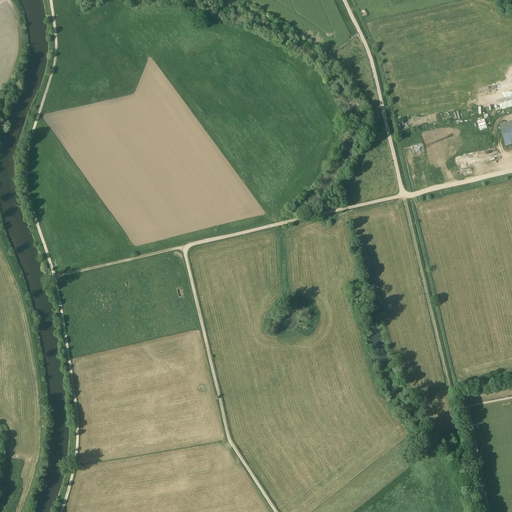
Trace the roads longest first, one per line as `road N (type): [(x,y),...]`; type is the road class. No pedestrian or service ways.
road 1 (track): [(401,196),(474,511)]
road 2 (track): [(25,511),(38,474),(42,418),(30,335),(0,231)]
road 3 (track): [(51,0),(55,55),(25,174),(54,278)]
road 4 (track): [(181,249),(226,444),(271,511)]
road 5 (track): [(54,278),(77,432),(61,511)]
road 6 (track): [(181,249),(401,196)]
road 7 (track): [(343,0),(368,63),(401,196)]
road 8 (track): [(54,278),(181,249)]
